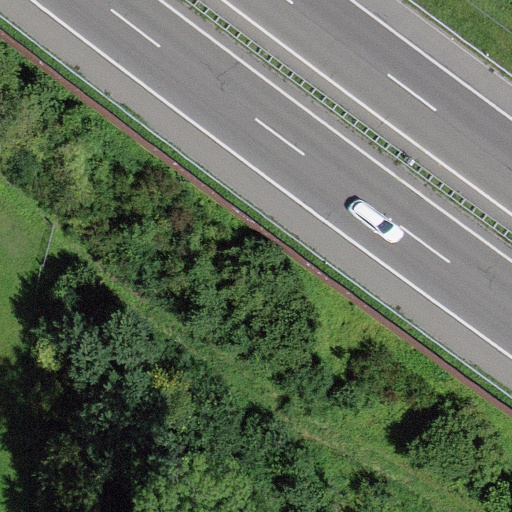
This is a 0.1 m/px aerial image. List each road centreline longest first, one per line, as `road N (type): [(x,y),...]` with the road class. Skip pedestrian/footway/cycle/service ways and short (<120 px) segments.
road 1 (motorway): [(94,0),(511,310)]
road 2 (motorway): [(511,163),(292,0)]
